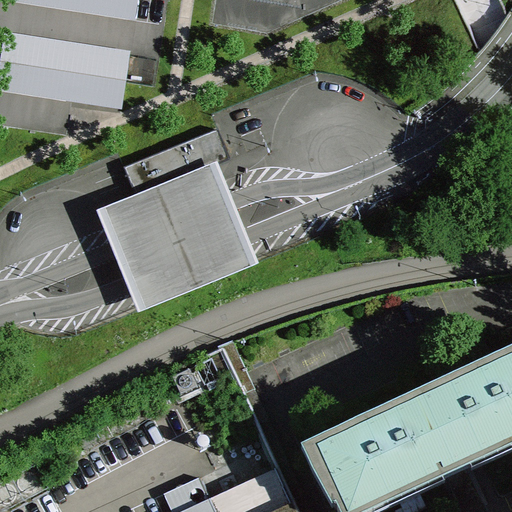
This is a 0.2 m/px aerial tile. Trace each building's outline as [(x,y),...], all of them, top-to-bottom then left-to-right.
[(25,0),(134,16),(136,0),(25,0)] [(0,78),(0,93),(121,111),(129,54),(6,36),(0,78)] [(211,117),(118,154),(135,197),(181,179),(228,160),(211,117)] [(181,179),(135,197),(99,215),(106,230),(129,291),(140,317),(264,264),(228,181),(228,160),(181,179)] [(218,348),(240,397),(255,390),(233,342),(218,348)] [(511,358),(307,454),(334,511),(378,511),(455,477),(511,449),(511,358)] [(200,389),(191,369),(171,378),(180,398),(200,389)] [(289,511),(271,475),(189,511),(289,511)]
